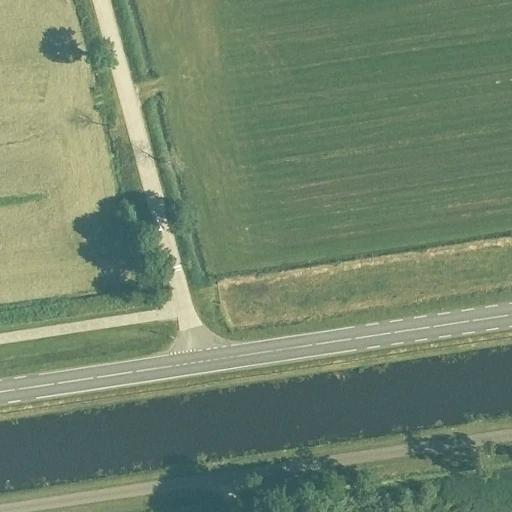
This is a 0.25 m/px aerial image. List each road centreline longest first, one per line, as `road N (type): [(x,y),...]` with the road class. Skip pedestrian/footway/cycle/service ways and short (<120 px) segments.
road 1 (unclassified): [(5,511),(511,437)]
road 2 (unclassified): [(195,364),(101,0)]
road 3 (primary): [(511,316),(195,364)]
road 4 (primary): [(195,364),(0,394)]
